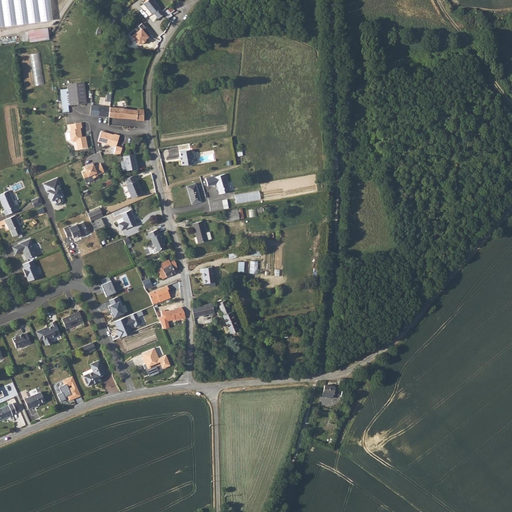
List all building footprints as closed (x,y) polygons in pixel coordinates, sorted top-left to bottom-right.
[(47,0),(0,0),(0,27),(50,20),(47,0)] [(153,0),(147,0),(146,1),(143,3),(152,14),(153,13),(158,18),(164,14),(162,11),(153,0)] [(170,5),(162,11),(164,14),(167,19),(169,18),(173,15),(171,13),(174,10),(170,5)] [(142,23),(138,26),(139,28),(130,35),(138,45),(140,42),(141,43),(145,40),(144,39),(148,36),(147,35),(150,33),(142,23)] [(50,28),(29,31),(30,42),(49,39),(48,34),(51,33),(50,28)] [(40,53),(31,54),(34,68),(42,67),(40,53)] [(83,84),(70,85),(71,104),(85,103),(83,84)] [(67,89),(61,90),(63,113),(69,112),(67,89)] [(102,117),(103,107),(93,105),(92,116),(102,117)] [(110,107),(109,117),(136,119),(137,110),(133,109),(110,107)] [(136,119),(136,120),(144,121),(144,110),(137,109),(137,110),(136,119)] [(81,123),(70,125),(71,130),(69,132),(71,141),(73,142),(76,142),(78,150),(88,148),(85,137),(82,138),(80,138),(80,136),(81,136),(81,135),(80,129),(82,128),(81,123)] [(98,142),(117,146),(120,136),(114,134),(114,135),(107,133),(107,134),(101,132),(98,142)] [(117,146),(114,155),(121,154),(122,148),(117,146)] [(190,150),(179,151),(182,166),(186,165),(188,166),(191,166),(192,164),(190,150)] [(124,161),(120,162),(122,172),(137,168),(134,154),(123,157),(124,161)] [(90,165),(84,167),(86,171),(82,172),(85,178),(92,175),(94,179),(99,176),(98,175),(105,172),(101,164),(94,166),(94,165),(90,166),(90,165)] [(214,176),(205,179),(208,187),(216,184),(220,195),(230,192),(225,175),(215,178),(214,176)] [(133,176),(125,179),(127,184),(126,185),(132,198),(142,194),(137,181),(135,181),(133,176)] [(58,179),(44,185),(47,192),(48,192),(50,196),(49,196),(51,202),(54,201),(56,207),(64,204),(61,198),(64,197),(59,187),(61,186),(58,179)] [(196,184),(187,187),(192,205),(201,202),(196,184)] [(260,192),(236,193),(236,202),(261,201),(260,192)] [(4,211),(6,216),(18,210),(16,206),(15,206),(11,195),(0,199),(3,207),(4,207),(5,211),(4,211)] [(32,201),(35,207),(42,204),(40,197),(32,201)] [(224,210),(222,201),(210,203),(211,212),(224,210)] [(100,208),(88,213),(91,221),(103,216),(100,208)] [(239,209),(225,211),(227,222),(238,220),(244,219),(242,209),(239,209)] [(123,230),(127,228),(137,224),(131,210),(121,214),(124,221),(118,224),(120,228),(123,230)] [(16,216),(4,220),(6,224),(7,224),(8,228),(9,228),(13,237),(23,233),(16,216)] [(95,228),(104,226),(102,219),(93,221),(95,228)] [(202,221),(193,224),(198,244),(208,241),(202,221)] [(64,229),(68,238),(72,236),(73,238),(80,235),(81,236),(87,233),(83,223),(77,225),(76,224),(69,228),(69,227),(64,229)] [(157,229),(146,234),(149,239),(150,238),(156,251),(160,250),(161,249),(165,247),(162,239),(163,238),(161,233),(160,234),(157,229)] [(20,245),(12,248),(16,255),(23,252),(24,255),(25,254),(27,259),(37,255),(30,240),(20,244),(20,245)] [(40,277),(34,260),(23,264),(29,281),(40,277)] [(178,272),(177,264),(174,260),(170,262),(169,260),(161,265),(163,268),(157,271),(162,280),(178,272)] [(249,273),(257,274),(258,261),(250,260),(249,273)] [(203,273),(204,284),(216,282),(213,267),(201,269),(201,273),(203,273)] [(109,277),(100,281),(105,295),(115,291),(109,277)] [(152,286),(149,278),(141,281),(145,289),(152,286)] [(155,292),(148,294),(149,298),(152,305),(159,302),(159,303),(170,299),(166,291),(158,295),(156,291),(155,292)] [(117,296),(109,300),(111,304),(108,305),(113,317),(123,313),(118,302),(120,301),(117,296)] [(227,301),(219,303),(231,333),(239,330),(227,301)] [(213,304),(193,309),(194,317),(215,312),(213,304)] [(182,308),(165,311),(168,321),(175,319),(175,320),(186,318),(185,313),(182,308)] [(141,310),(129,315),(131,318),(127,320),(125,316),(113,321),(116,329),(114,329),(118,338),(132,332),(130,326),(133,324),(134,327),(140,325),(137,317),(142,315),(141,310)] [(69,316),(62,319),(66,329),(83,322),(79,312),(74,313),(75,315),(70,317),(69,316)] [(45,329),(36,332),(40,341),(44,339),(45,341),(44,341),(46,347),(52,344),(51,340),(51,339),(60,335),(55,322),(50,324),(51,327),(45,330),(45,329)] [(31,343),(27,333),(22,335),(12,339),(17,349),(26,345),(31,343)] [(93,343),(83,348),(86,355),(96,350),(93,343)] [(154,348),(141,353),(143,357),(142,358),(149,376),(158,372),(155,366),(161,364),(163,368),(170,365),(166,354),(158,357),(154,348)] [(105,374),(100,361),(90,364),(93,372),(83,376),(87,385),(89,386),(93,384),(94,383),(96,382),(97,383),(101,381),(100,377),(105,374)] [(46,367),(50,376),(62,371),(58,362),(46,367)] [(58,394),(60,401),(65,399),(64,397),(67,396),(69,401),(82,396),(73,375),(61,380),(63,385),(59,387),(61,392),(58,394)] [(333,393),(335,394),(336,389),(334,388),(334,387),(324,385),(322,396),(332,398),(333,393)] [(41,392),(24,399),(29,410),(39,406),(38,404),(45,401),(41,392)] [(13,404),(0,409),(0,420),(13,415),(12,414),(17,412),(13,404)]
